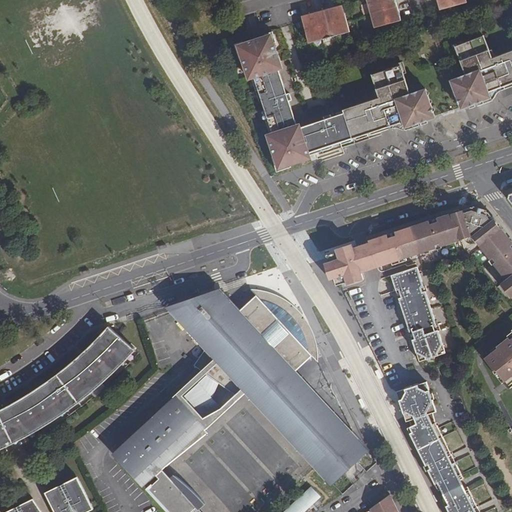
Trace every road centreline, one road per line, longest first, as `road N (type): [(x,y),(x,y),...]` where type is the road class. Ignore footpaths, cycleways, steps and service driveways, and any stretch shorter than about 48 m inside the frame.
road 1 (residential): [(0,320),(277,231)]
road 2 (residential): [(277,231),(410,464)]
road 3 (unknown): [(116,511),(94,448),(175,368),(157,297)]
road 4 (residential): [(478,165),(320,217)]
